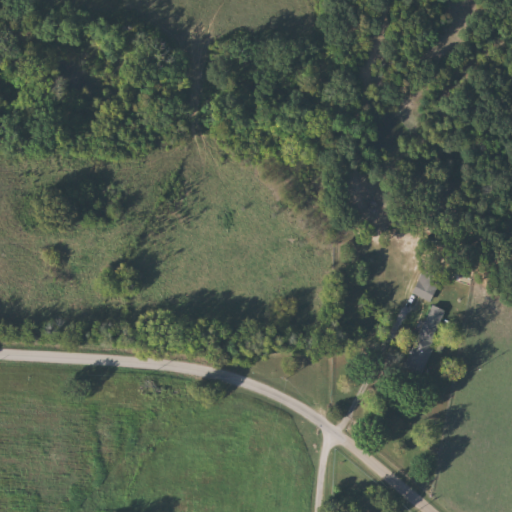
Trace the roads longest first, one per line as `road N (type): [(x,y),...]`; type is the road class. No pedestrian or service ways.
road 1 (residential): [(427,511),(339,437),(236,378),(184,366),(0,357)]
road 2 (residential): [(324,511),(328,453),(416,302)]
